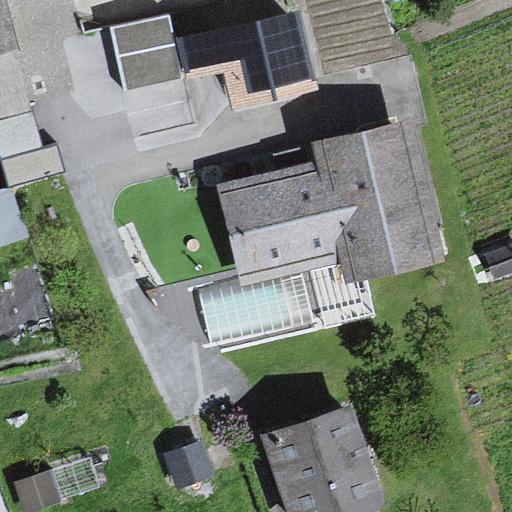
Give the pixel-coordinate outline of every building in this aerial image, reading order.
[(4,0),(0,0),(0,113),(30,107),(4,0)] [(299,8),(174,37),(185,84),(227,75),(234,102),(317,83),(299,8)] [(412,116),(317,138),(322,161),(218,185),(239,279),(336,257),(341,280),(444,256),(412,116)] [(9,187),(0,188),(0,248),(32,242),(9,187)] [(351,403),(261,433),(287,511),(349,511),(384,500),(351,403)]
